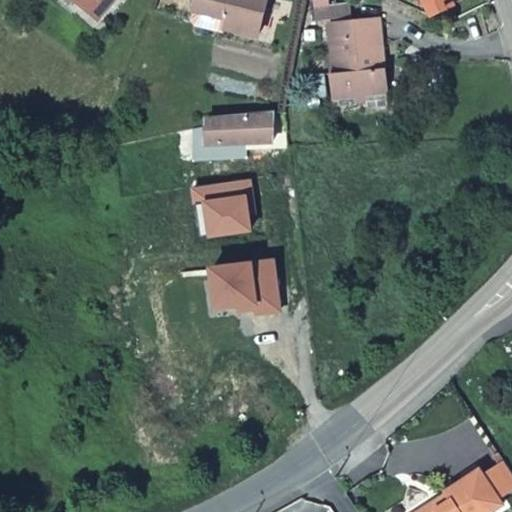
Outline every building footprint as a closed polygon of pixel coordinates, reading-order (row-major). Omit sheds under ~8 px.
[(70,0),(94,20),(110,0),(70,0)] [(260,36),(266,9),(231,0),(193,0),(192,9),(225,17),(223,27),(260,36)] [(231,0),(266,9),(267,0),(231,0)] [(190,19),(223,27),(225,17),(192,9),(190,19)] [(334,23),(340,74),(343,95),(368,94),(390,92),(388,70),(381,71),(379,41),(385,41),(382,18),(334,23)] [(388,70),(385,41),(379,41),(381,71),(388,70)] [(343,95),(340,74),(332,75),(335,104),(370,103),(368,94),(343,95)] [(208,120),(209,125),(211,146),(273,140),(271,114),(208,120)] [(254,196),(251,178),(195,186),(202,235),(252,227),(250,213),(248,197),(254,196)] [(256,212),(254,196),(248,197),(250,213),(256,212)] [(275,258),(213,266),(218,305),(240,303),(257,300),(258,311),(281,308),(275,258)] [(257,300),(240,303),(241,313),(258,311),(257,300)] [(502,498),(511,492),(511,468),(507,461),(489,474),(485,469),(452,489),(455,493),(459,500),(444,510),(440,502),(424,511),(496,511),(507,505),(502,498)] [(459,500),(455,493),(440,502),(444,510),(459,500)]
